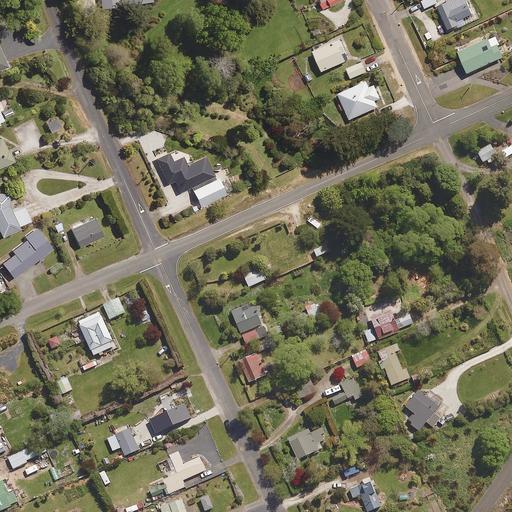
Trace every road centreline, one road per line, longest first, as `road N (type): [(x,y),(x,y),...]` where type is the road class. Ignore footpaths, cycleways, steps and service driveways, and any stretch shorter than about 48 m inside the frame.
road 1 (residential): [(158,256),(437,130)]
road 2 (residential): [(278,511),(158,256)]
road 3 (residential): [(158,256),(48,0)]
road 4 (residential): [(511,295),(437,130)]
road 5 (residential): [(0,323),(158,256)]
road 6 (residential): [(376,0),(437,130)]
